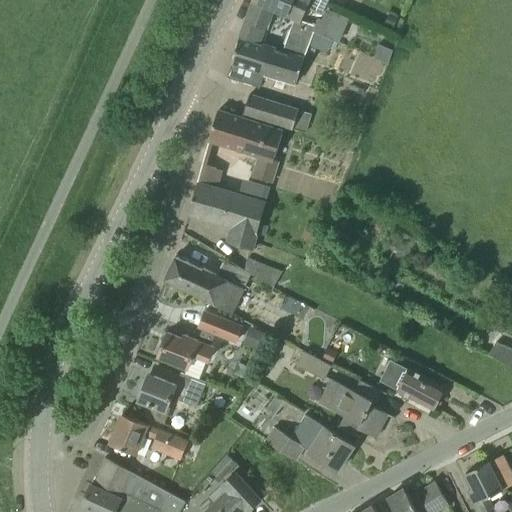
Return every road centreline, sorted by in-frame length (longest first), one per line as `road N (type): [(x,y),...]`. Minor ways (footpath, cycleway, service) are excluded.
road 1 (unclassified): [(40,450),(78,438),(169,215),(194,135),(186,94)]
road 2 (tertiary): [(40,450),(60,340),(186,94)]
road 3 (residential): [(323,511),(511,414)]
